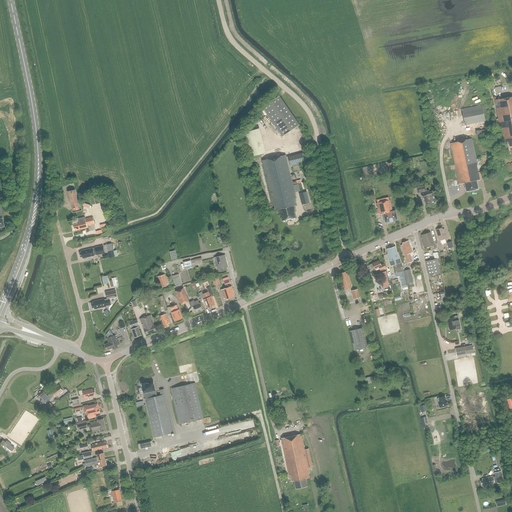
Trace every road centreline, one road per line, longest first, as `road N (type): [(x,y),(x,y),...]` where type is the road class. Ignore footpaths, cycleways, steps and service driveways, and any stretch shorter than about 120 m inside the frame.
road 1 (primary): [(0,312),(36,207),(39,169),(9,0)]
road 2 (unclassified): [(344,259),(309,112),(235,45),(218,0)]
road 3 (unclassified): [(478,511),(413,228)]
road 4 (secondary): [(105,361),(344,259)]
road 5 (tertiary): [(139,511),(105,361)]
road 6 (unclassified): [(74,350),(84,325),(54,208)]
